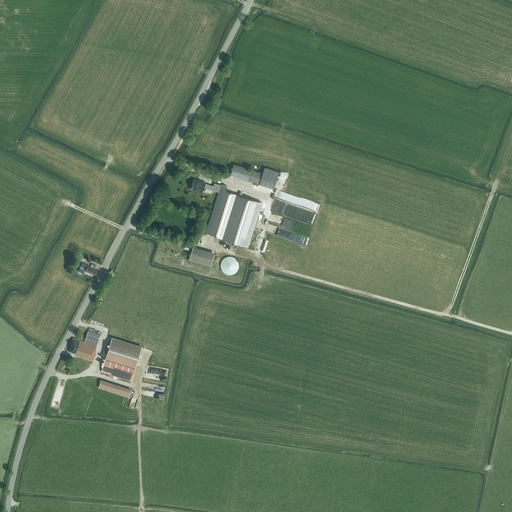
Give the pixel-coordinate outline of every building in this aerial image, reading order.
[(234,164),(230,174),(259,184),(263,173),(234,164)] [(279,171),(265,167),(259,184),(274,188),(279,171)] [(205,183),(194,179),(191,189),(194,190),(202,192),(204,187),(219,192),(215,207),(206,233),(247,246),(261,202),(225,190),(227,186),(222,184),(216,183),(214,183),(213,186),(205,183)] [(211,266),(215,252),(193,246),(189,260),(211,266)] [(167,256),(166,262),(181,266),(182,260),(173,258),(174,255),(171,254),(171,257),(167,256)] [(234,257),(232,257),(231,256),(229,256),(227,256),(226,257),(225,258),(223,259),(222,260),(222,261),(221,263),(221,264),(221,266),(221,267),(221,269),(222,270),(223,272),(225,273),(226,274),(228,274),(230,274),(232,274),(233,273),(235,272),(237,271),(238,270),(238,268),(239,266),(239,265),(238,263),(238,261),(237,260),(236,258),(234,257)] [(92,264),(91,267),(88,265),(87,265),(83,264),(81,269),(85,270),(85,271),(95,275),(98,269),(96,269),(97,266),(92,264)] [(89,342),(91,343),(97,345),(100,334),(88,330),(85,341),(89,342)] [(93,360),(96,350),(95,350),(97,345),(91,343),(89,342),(89,343),(73,338),(69,351),(75,353),(74,354),(93,360)] [(142,347),(112,338),(102,371),(132,381),(142,347)] [(101,379),(98,387),(129,397),(132,389),(101,379)]
